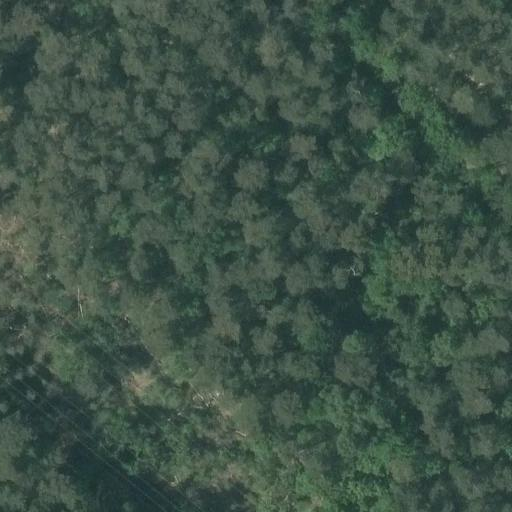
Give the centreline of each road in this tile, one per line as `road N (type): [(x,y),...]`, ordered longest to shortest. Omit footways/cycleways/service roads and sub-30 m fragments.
road 1 (unclassified): [(511,221),(314,0)]
road 2 (unknown): [(356,0),(511,186)]
